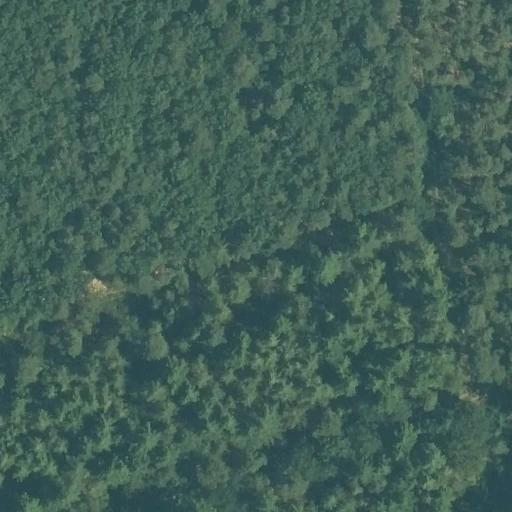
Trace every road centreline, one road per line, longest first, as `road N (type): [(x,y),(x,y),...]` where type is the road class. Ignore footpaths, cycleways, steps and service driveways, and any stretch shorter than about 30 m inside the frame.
road 1 (track): [(511,374),(105,511)]
road 2 (track): [(490,511),(469,388)]
